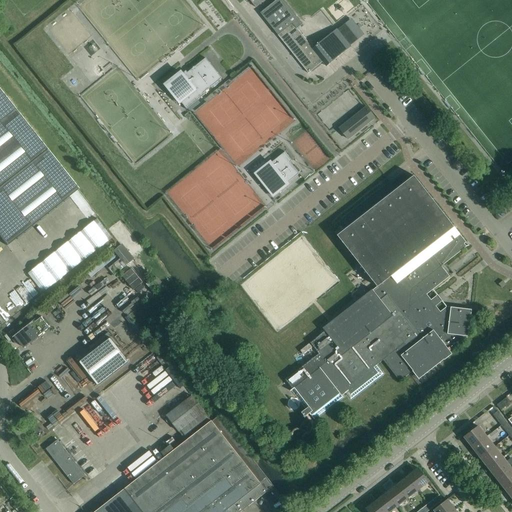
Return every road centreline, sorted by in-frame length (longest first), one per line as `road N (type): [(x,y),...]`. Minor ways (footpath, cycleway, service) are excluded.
road 1 (residential): [(511,250),(359,60)]
road 2 (tertiary): [(317,511),(420,431)]
